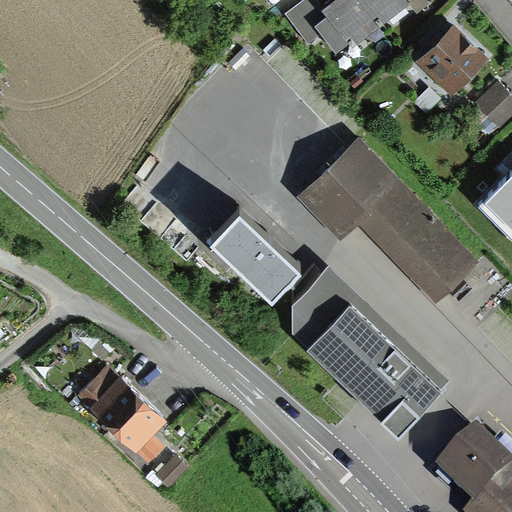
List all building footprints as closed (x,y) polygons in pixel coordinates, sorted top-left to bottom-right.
[(354,39),(381,19),(366,0),(328,0),(323,4),(320,0),(299,0),(287,10),(306,35),(321,24),(336,43),(350,33),(354,39)] [(366,0),(381,19),(406,0),(366,0)] [(416,55),(450,91),(489,53),(455,18),(416,55)] [(204,119),(240,158),(308,95),(273,56),(204,119)] [(511,92),(498,78),(475,100),(498,123),(511,109),(511,92)] [(435,296),(477,256),(360,135),(300,192),(342,235),(359,218),(435,296)] [(209,229),(272,292),(305,260),(241,197),(209,229)] [(451,373),(330,257),(294,292),(292,327),(397,428),(451,373)] [(79,392),(112,423),(143,391),(121,371),(120,373),(108,362),(79,392)] [(167,414),(143,391),(112,423),(149,459),(165,441),(153,429),(167,414)] [(511,511),(511,456),(478,424),(437,466),(473,501),(462,511),(511,511)] [(176,452),(156,473),(168,484),(187,462),(176,452)]
